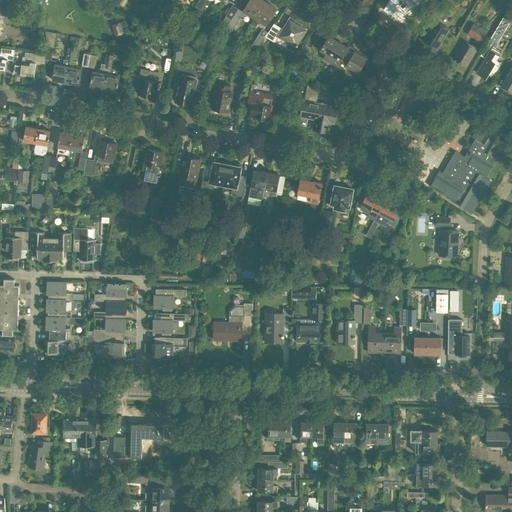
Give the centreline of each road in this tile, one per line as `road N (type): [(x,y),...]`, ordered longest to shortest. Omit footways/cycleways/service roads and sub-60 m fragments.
road 1 (residential): [(0,94),(341,155)]
road 2 (unclassified): [(460,395),(236,391)]
road 3 (residential): [(139,390),(143,282),(34,276)]
road 4 (unclassified): [(511,128),(382,46)]
road 5 (residential): [(231,511),(236,391)]
